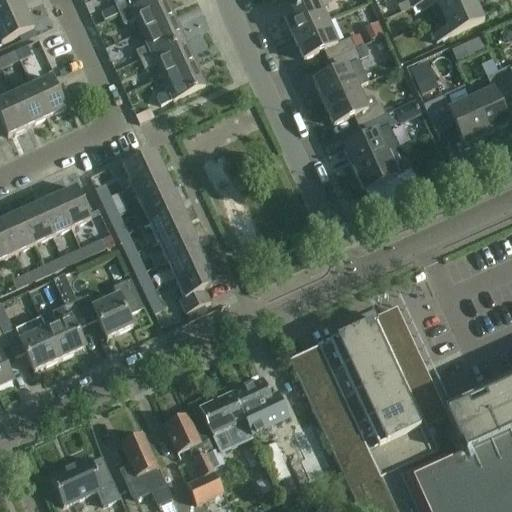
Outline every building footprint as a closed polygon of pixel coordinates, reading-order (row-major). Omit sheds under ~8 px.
[(0,24),(24,13),(18,0),(2,0),(0,1),(0,24)] [(158,0),(128,0),(129,1),(114,8),(118,17),(119,18),(158,0)] [(158,0),(119,18),(123,27),(134,22),(140,36),(173,20),(164,0),(158,0)] [(299,0),(303,9),(283,19),(293,40),(327,25),(317,4),(324,0),(299,0)] [(417,7),(433,0),(415,0),(410,3),(413,9),(417,7)] [(474,5),(471,0),(433,0),(417,7),(421,15),(436,8),(441,19),(474,5)] [(483,24),(474,5),(441,19),(446,31),(431,38),(435,46),(483,24)] [(114,8),(100,15),(103,23),(118,17),(114,8)] [(33,33),(24,13),(0,24),(0,47),(1,49),(33,33)] [(184,43),(173,20),(140,36),(146,49),(135,54),(139,63),(184,43)] [(337,47),(327,25),(293,40),(303,62),(323,53),(328,64),(356,52),(351,41),(337,47)] [(376,26),(364,31),(370,44),(382,38),(376,26)] [(192,51),(203,47),(196,30),(186,34),(192,51)] [(358,37),(351,41),(356,52),(363,48),(358,37)] [(194,65),(184,43),(139,63),(144,72),(155,67),(161,80),(194,65)] [(462,46),(451,51),(457,64),(468,59),(462,46)] [(30,58),(26,49),(15,54),(19,63),(30,58)] [(361,63),(356,52),(328,64),(333,75),(313,84),(323,106),(357,91),(347,69),(361,63)] [(11,67),(7,57),(0,60),(0,71),(0,72),(11,67)] [(205,88),(194,65),(161,80),(167,94),(156,99),(160,108),(172,103),(205,88)] [(418,65),(408,70),(419,95),(429,90),(418,65)] [(511,70),(509,71),(508,69),(498,74),(510,101),(511,100),(511,70)] [(498,107),(510,101),(498,74),(486,79),(492,93),(471,102),(486,136),(507,127),(498,107)] [(51,80),(31,89),(46,122),(66,113),(51,80)] [(46,122),(31,89),(12,98),(27,130),(46,122)] [(381,106),(377,108),(373,100),(369,98),(362,102),(357,91),(323,106),(333,128),(353,119),(359,131),(386,118),(381,106)] [(27,130),(12,98),(0,103),(0,123),(7,139),(27,130)] [(486,136),(471,102),(449,112),(443,99),(422,108),(435,135),(454,127),(463,147),(486,136)] [(137,111),(132,113),(139,127),(153,121),(149,111),(143,114),(140,109),(137,111)] [(391,128),(386,118),(359,131),(363,141),(343,150),(353,172),(387,157),(381,144),(385,142),(387,138),(384,132),(391,128)] [(198,144),(225,138),(220,119),(193,126),(198,144)] [(121,170),(131,190),(164,174),(154,154),(121,170)] [(393,169),(387,157),(353,172),(363,194),(383,185),(393,207),(420,195),(410,173),(406,174),(402,165),(393,169)] [(172,193),(164,174),(131,190),(140,208),(172,193)] [(104,188),(95,193),(100,204),(109,200),(104,188)] [(76,189),(56,198),(72,232),(91,222),(76,189)] [(181,212),(172,193),(140,208),(148,227),(181,212)] [(72,232),(56,198),(37,207),(53,240),(72,232)] [(53,240),(37,207),(18,216),(34,249),(53,240)] [(113,207),(104,212),(109,223),(118,219),(113,207)] [(190,230),(181,212),(148,227),(157,246),(190,230)] [(34,249),(18,216),(0,224),(0,225),(15,258),(34,249)] [(0,264),(15,258),(0,225),(0,264)] [(122,226),(112,230),(118,242),(127,237),(122,226)] [(199,249),(190,230),(157,246),(166,264),(199,249)] [(88,249),(92,258),(104,253),(100,244),(88,249)] [(131,245),(121,249),(127,260),(136,256),(131,245)] [(208,268),(199,249),(166,264),(175,283),(208,268)] [(68,258),(73,267),(84,262),(80,253),(68,258)] [(50,266),(54,276),(65,271),(61,261),(50,266)] [(139,263),(130,268),(135,279),(145,275),(139,263)] [(217,287),(208,268),(175,283),(184,303),(179,305),(186,320),(204,311),(210,308),(203,294),(217,287)] [(31,275),(35,284),(46,279),(42,270),(31,275)] [(12,283),(16,293),(27,288),(23,278),(12,283)] [(148,282),(139,286),(144,298),(154,293),(148,282)] [(133,330),(128,319),(141,313),(128,283),(114,289),(119,298),(93,310),(88,299),(76,305),(86,328),(99,322),(108,341),(133,330)] [(157,302),(148,306),(153,317),(163,313),(157,302)] [(76,333),(86,328),(76,305),(53,315),(58,326),(45,332),(40,322),(39,322),(59,364),(85,352),(76,333)] [(204,311),(186,320),(188,325),(207,317),(204,311)] [(425,430),(445,420),(443,415),(433,394),(396,313),(376,322),(373,317),(360,324),(341,333),(339,334),(342,340),(289,364),(357,511),(422,511),(410,484),(406,477),(404,471),(437,456),(425,430)] [(3,337),(8,349),(14,361),(25,356),(34,375),(59,364),(39,322),(15,333),(15,332),(3,337)] [(0,352),(8,349),(3,337),(0,330),(0,352)] [(0,357),(0,390),(12,385),(0,357)] [(270,400),(262,383),(232,397),(249,434),(251,439),(289,422),(277,397),(270,400)] [(511,511),(511,383),(443,415),(445,420),(463,460),(457,462),(410,484),(422,511),(511,511)] [(249,434),(232,397),(200,412),(213,440),(226,435),(233,450),(252,441),(251,439),(249,434)] [(202,481),(186,488),(196,509),(204,505),(223,496),(200,447),(200,446),(187,418),(164,428),(177,457),(188,452),(202,481)] [(121,448),(130,469),(121,474),(133,502),(151,494),(157,508),(171,502),(143,438),(121,448)] [(273,488),(273,487),(278,499),(291,493),(286,482),(290,480),(274,446),(257,453),(273,488)] [(410,484),(457,462),(454,455),(406,477),(410,484)] [(89,462),(49,480),(63,510),(96,495),(103,510),(120,502),(101,461),(90,466),(89,462)] [(230,511),(223,496),(204,505),(207,511),(230,511)]
